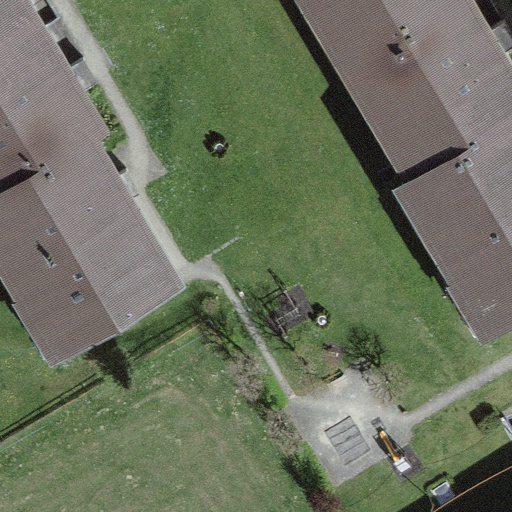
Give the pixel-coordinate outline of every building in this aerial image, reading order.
[(30,0),(10,0),(0,6),(0,179),(90,126),(102,119),(30,0)] [(315,0),(340,41),(410,0),(315,0)] [(511,66),(472,0),(410,0),(340,41),(411,163),(400,169),(402,173),(511,108),(511,66)] [(511,108),(402,173),(488,317),(511,303),(511,108)] [(90,126),(0,179),(0,239),(60,338),(176,269),(90,126)]
